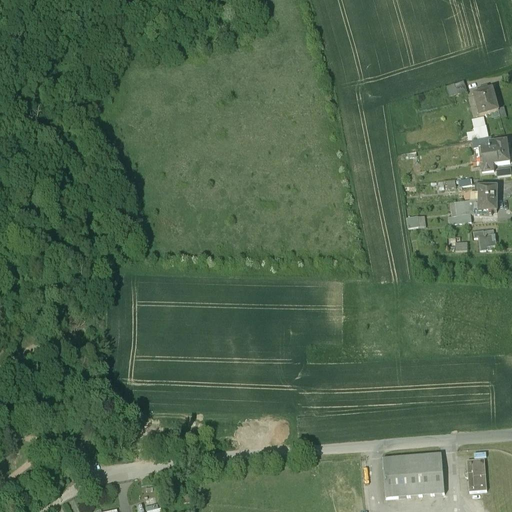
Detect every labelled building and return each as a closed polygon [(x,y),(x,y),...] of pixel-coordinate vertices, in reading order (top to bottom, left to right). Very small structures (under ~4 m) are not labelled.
[(473,94),(479,115),(498,110),(492,89),(487,90),(486,85),(479,87),(480,92),(473,94)] [(466,91),(464,86),(456,89),(457,94),(466,91)] [(474,129),(468,130),(468,137),(488,136),(487,115),(473,116),(474,129)] [(495,147),(497,164),(509,163),(507,148),(508,148),(508,144),(506,144),(506,141),(496,143),(495,142),(492,142),(492,147),(495,147)] [(496,170),(497,177),(510,175),(509,168),(496,170)] [(479,200),(497,200),(497,193),(496,193),(496,188),(489,188),(489,184),(474,184),(474,193),(478,193),(479,200)] [(478,193),(474,193),(474,196),(462,196),(462,203),(479,201),(479,200),(478,193)] [(497,207),(497,200),(479,200),(479,201),(479,207),(474,207),(474,210),(474,216),(489,216),(489,212),(496,212),(496,207),(497,207)] [(479,207),(479,201),(462,203),(459,203),(460,212),(474,210),(474,207),(479,207)] [(452,218),(452,226),(471,224),(470,216),(452,218)] [(417,219),(406,220),(406,222),(408,231),(418,230),(417,219)] [(495,236),(486,237),(487,247),(496,246),(495,236)] [(467,243),(455,244),(455,252),(467,252),(467,243)] [(441,458),(383,463),(386,503),(445,498),(441,458)] [(484,463),(467,464),(469,495),(486,494),(484,463)] [(146,511),(160,511),(159,498),(145,500),(146,511)]
